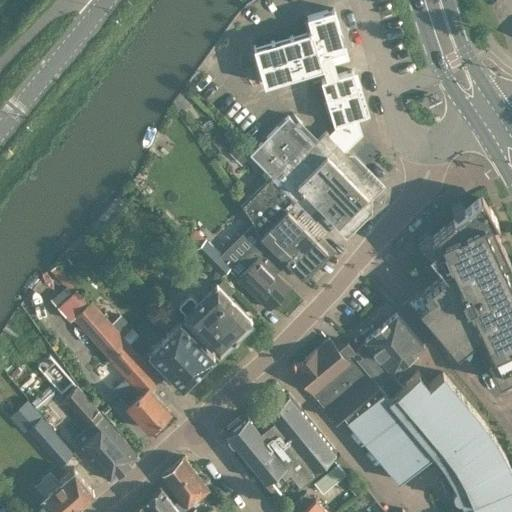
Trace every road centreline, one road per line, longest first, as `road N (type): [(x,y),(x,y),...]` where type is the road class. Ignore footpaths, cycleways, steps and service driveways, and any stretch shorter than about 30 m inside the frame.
road 1 (residential): [(271,347),(410,191),(434,139)]
road 2 (residential): [(432,511),(417,486),(378,476),(271,347)]
road 3 (residential): [(434,139),(407,124),(364,0)]
road 4 (secondary): [(0,123),(101,0)]
road 5 (residential): [(89,511),(185,423)]
road 6 (primary): [(422,0),(477,113)]
